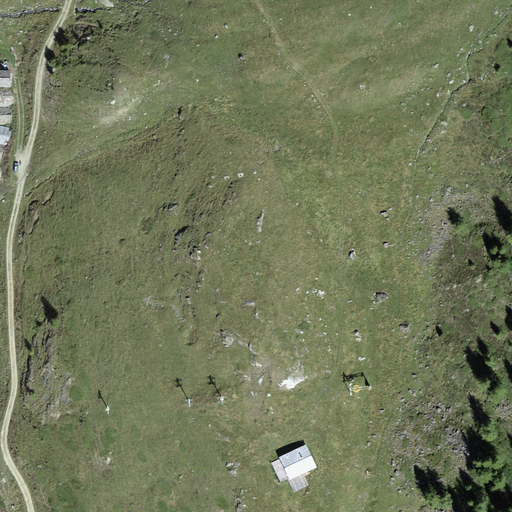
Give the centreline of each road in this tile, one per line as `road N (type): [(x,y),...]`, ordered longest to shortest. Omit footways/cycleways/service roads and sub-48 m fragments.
road 1 (track): [(27,511),(2,446),(11,392),(7,238),(39,63),(66,0)]
road 2 (track): [(256,0),(328,111),(341,246),(335,376),(265,464)]
